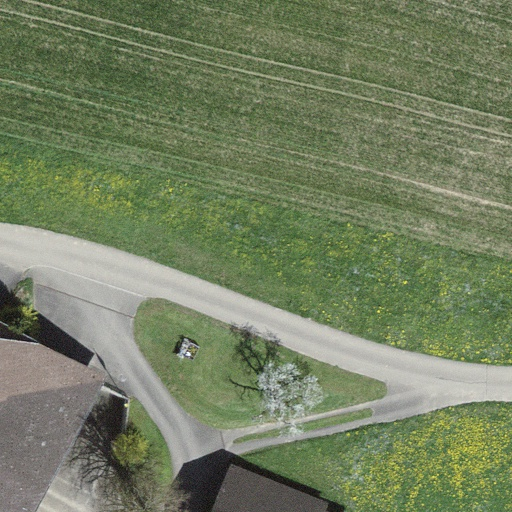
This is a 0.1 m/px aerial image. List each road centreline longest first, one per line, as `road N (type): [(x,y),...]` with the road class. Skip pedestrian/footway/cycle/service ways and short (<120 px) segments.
road 1 (unclassified): [(0,255),(203,307),(413,380),(511,384)]
road 2 (track): [(413,380),(381,414),(185,452)]
